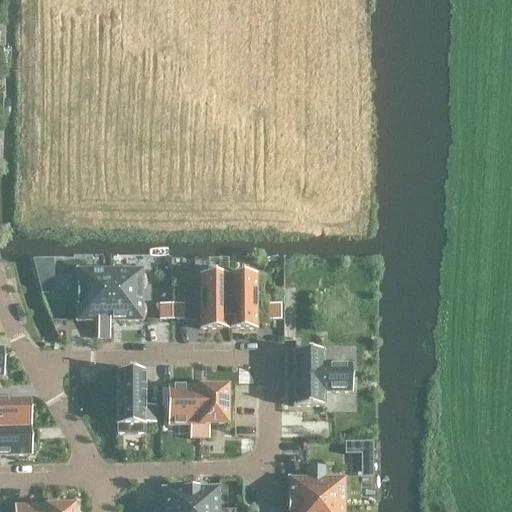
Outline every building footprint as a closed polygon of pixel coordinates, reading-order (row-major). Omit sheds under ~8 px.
[(54,261),(32,261),(42,296),(53,296),(54,261)] [(201,273),(229,274),(229,262),(202,261),(201,273)] [(110,272),(77,272),(77,324),(98,324),(110,324),(110,272)] [(143,324),(143,272),(110,272),(110,324),(143,324)] [(228,278),(200,278),(200,332),(228,332),(228,278)] [(257,332),(257,278),(228,278),(228,332),(257,332)] [(171,307),(159,307),(159,323),(171,323),(171,307)] [(183,323),(183,307),(171,307),(171,323),(183,323)] [(269,307),(269,323),(281,323),(281,307),(269,307)] [(110,344),(110,324),(98,324),(98,344),(110,344)] [(332,359),(302,359),(303,415),(333,415),(333,401),(361,401),(360,372),(333,373),(332,359)] [(143,374),(114,374),(114,428),(114,437),(143,437),(143,428),(153,428),(153,408),(143,408),(143,374)] [(199,389),(168,389),(169,429),(189,429),(199,429),(199,389)] [(228,389),(199,389),(199,429),(209,429),(229,429),(228,389)] [(0,430),(30,430),(30,402),(0,402),(0,430)] [(199,429),(189,429),(189,441),(199,441),(199,429)] [(209,429),(199,429),(199,441),(209,441),(209,429)] [(30,430),(0,430),(0,459),(31,459),(30,430)] [(362,444),(345,444),(345,456),(362,456),(362,444)] [(306,481),(289,481),(289,509),(345,509),(345,481),(327,481),(327,469),(305,469),(306,481)] [(218,511),(219,490),(191,491),(191,511),(218,511)] [(191,511),(191,491),(163,492),(163,511),(191,511)]
